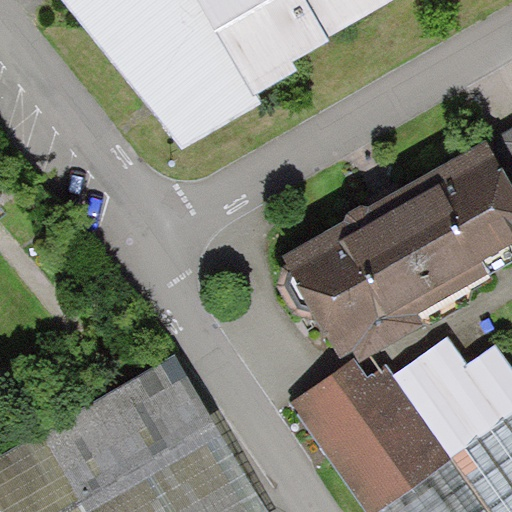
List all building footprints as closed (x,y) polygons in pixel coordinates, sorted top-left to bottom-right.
[(91,0),(182,112),(285,52),(282,46),(359,0),(91,0)] [(511,115),(492,128),(511,160),(511,115)] [(511,228),(511,204),(474,139),(302,237),(283,248),(276,265),(288,292),(306,298),(324,289),(344,324),(511,228)] [(389,511),(511,511),(511,364),(490,333),(465,351),(448,328),(393,367),(382,352),(356,371),(348,359),(303,391),(389,511)] [(0,448),(0,491),(12,511),(75,511),(83,507),(86,511),(264,511),(161,348),(0,448)] [(0,511),(12,511),(0,491),(0,511)]
